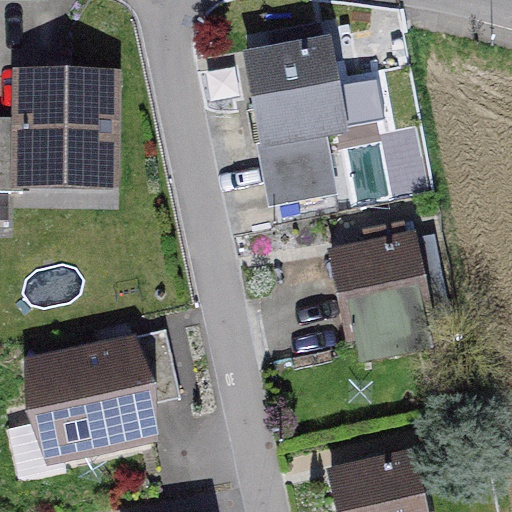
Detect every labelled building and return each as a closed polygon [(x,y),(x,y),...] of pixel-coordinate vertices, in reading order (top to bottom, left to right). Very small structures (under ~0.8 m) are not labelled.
[(314,34),(272,41),(275,60),(243,65),(258,147),(340,132),(325,51),(317,52),(314,34)] [(106,182),(107,84),(46,83),(17,83),(17,126),(0,125),(0,195),(18,196),(18,181),(106,182)] [(344,340),(425,324),(409,244),(386,249),(383,237),(366,240),(369,252),(328,260),(344,340)] [(55,443),(58,458),(150,439),(143,409),(176,402),(162,334),(129,341),(131,350),(33,371),(40,407),(29,425),(55,443)] [(367,471),(327,480),(334,511),(418,511),(407,462),(384,467),(381,455),(365,459),(367,471)]
